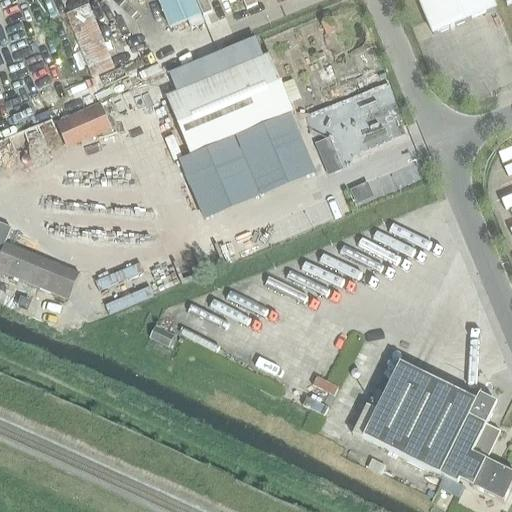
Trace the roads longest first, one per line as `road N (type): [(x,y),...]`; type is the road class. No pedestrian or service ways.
road 1 (unknown): [(442,150),(108,256),(77,255),(47,240),(17,222),(0,195)]
road 2 (unclassified): [(511,320),(442,150)]
road 3 (unclassified): [(442,150),(374,0)]
